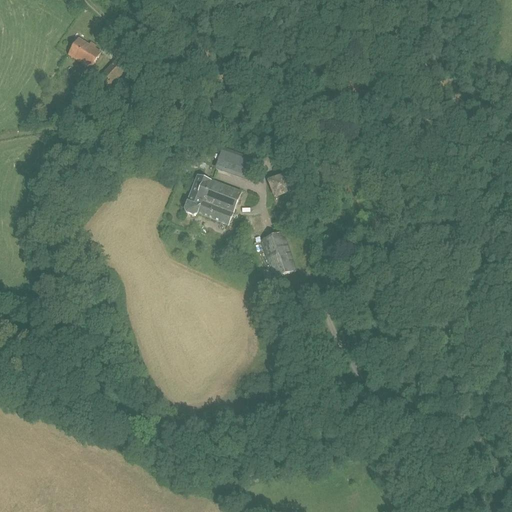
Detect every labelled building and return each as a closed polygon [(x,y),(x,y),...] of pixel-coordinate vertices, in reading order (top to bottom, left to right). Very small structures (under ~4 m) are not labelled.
[(150,32),(143,39),(150,47),(158,40),(150,32)] [(91,70),(102,54),(80,40),(69,56),(91,70)] [(110,88),(126,71),(116,61),(100,79),(110,88)] [(223,150),(216,172),(251,184),(258,162),(223,150)] [(230,226),(242,193),(199,176),(186,211),(187,214),(194,217),(198,216),(199,214),(230,226)] [(276,198),(290,193),(284,178),(270,183),(276,198)] [(275,279),(298,272),(285,234),(262,242),(275,279)] [(260,474),(257,462),(242,465),(245,477),(260,474)]
